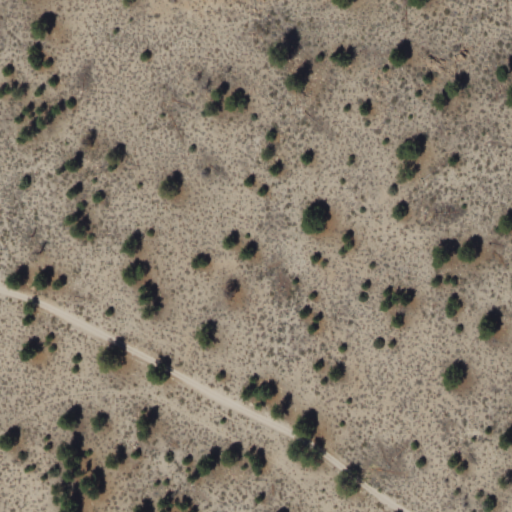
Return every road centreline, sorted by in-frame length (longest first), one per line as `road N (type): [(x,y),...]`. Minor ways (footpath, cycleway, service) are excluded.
road 1 (residential): [(0,294),(196,389),(397,511)]
road 2 (track): [(0,445),(36,416),(69,403),(151,399),(311,481),(348,476)]
